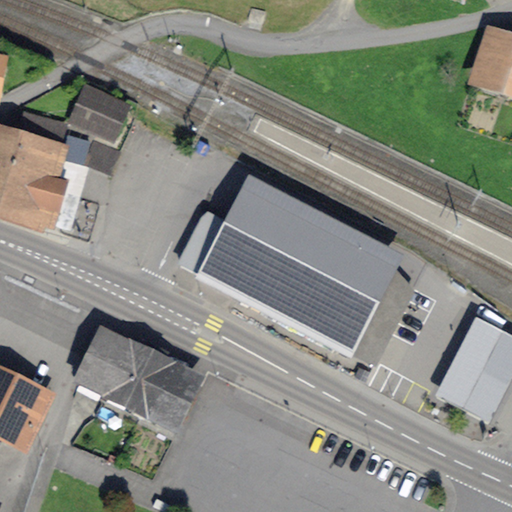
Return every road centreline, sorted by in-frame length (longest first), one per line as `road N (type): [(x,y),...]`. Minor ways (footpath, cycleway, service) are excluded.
road 1 (primary): [(511,486),(142,302),(0,241)]
road 2 (residential): [(511,3),(406,37),(284,49),(196,22),(162,23),(0,105)]
